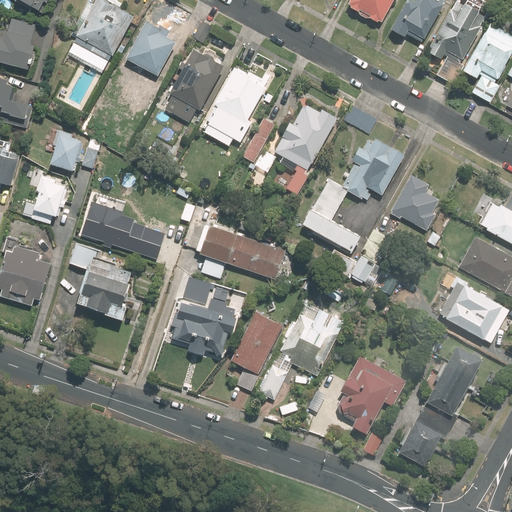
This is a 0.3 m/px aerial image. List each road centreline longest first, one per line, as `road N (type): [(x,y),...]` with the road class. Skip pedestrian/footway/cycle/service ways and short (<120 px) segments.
road 1 (tertiary): [(400,505),(340,475),(0,360)]
road 2 (residential): [(236,0),(511,156)]
